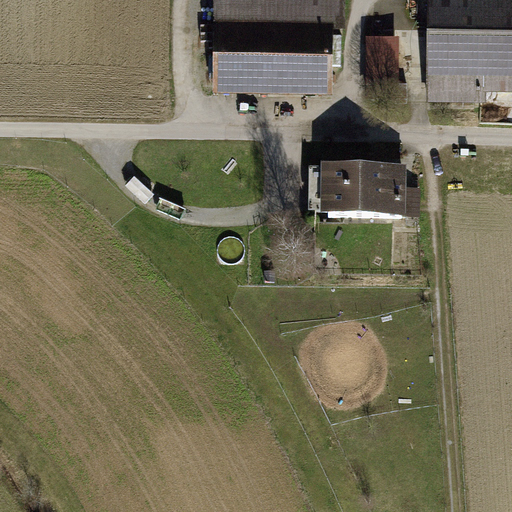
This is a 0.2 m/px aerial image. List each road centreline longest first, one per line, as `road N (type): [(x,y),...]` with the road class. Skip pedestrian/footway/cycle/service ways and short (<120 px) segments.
road 1 (track): [(511,139),(0,129)]
road 2 (track): [(457,511),(426,135)]
